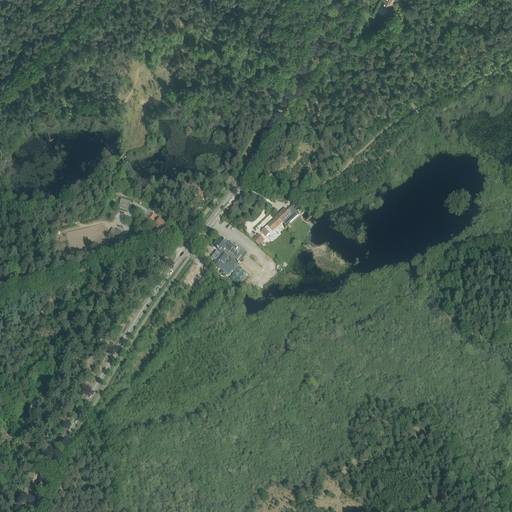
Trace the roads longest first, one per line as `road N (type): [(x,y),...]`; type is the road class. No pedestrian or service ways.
road 1 (secondary): [(29,511),(125,336),(186,250)]
road 2 (secondary): [(186,250),(243,175),(338,0)]
road 3 (track): [(143,254),(0,292)]
